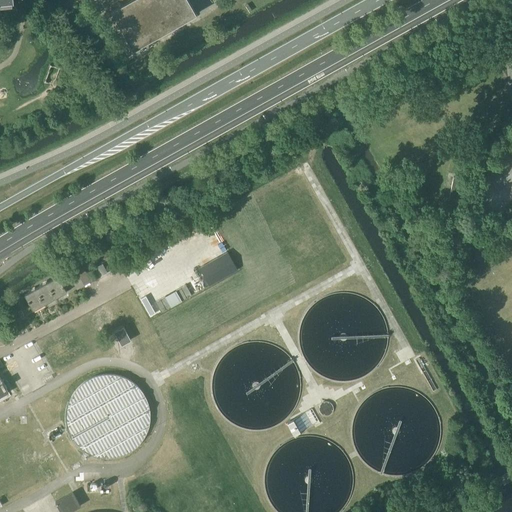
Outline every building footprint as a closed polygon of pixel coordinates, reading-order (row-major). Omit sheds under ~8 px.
[(104,0),(132,49),(168,29),(196,14),(187,0),(104,0)] [(499,62),(494,51),(449,70),(454,81),(499,62)] [(499,118),(483,126),(483,127),(489,137),(505,128),(502,123),(499,118)] [(500,152),(481,163),(486,172),(505,161),(500,152)] [(453,177),(449,198),(460,200),(463,184),(464,179),(453,177)] [(467,227),(460,234),(465,239),(465,238),(466,238),(472,231),(485,243),(492,235),(477,220),(469,228),(467,227)] [(238,270),(227,252),(199,267),(210,285),(238,270)] [(79,276),(71,280),(77,289),(95,279),(84,259),(73,266),(77,273),(79,276)] [(102,275),(107,272),(103,265),(98,267),(102,275)] [(47,282),(55,297),(66,291),(58,276),(47,282)] [(35,288),(44,303),(55,297),(47,282),(35,288)] [(33,310),(44,303),(35,288),(24,294),(33,310)] [(123,326),(121,327),(114,331),(121,345),(131,339),(123,326)] [(137,449),(147,439),(152,425),(152,411),(148,398),(140,387),(129,380),(116,376),(103,376),(90,380),(80,389),(72,400),(69,413),(70,426),(75,439),(84,450),(97,457),(111,459),(125,456),(137,449)] [(0,396),(8,392),(0,377),(0,396)] [(316,422),(319,421),(312,409),(287,422),(294,435),(316,422)] [(73,492),(55,502),(60,511),(69,511),(80,506),(73,492)]
